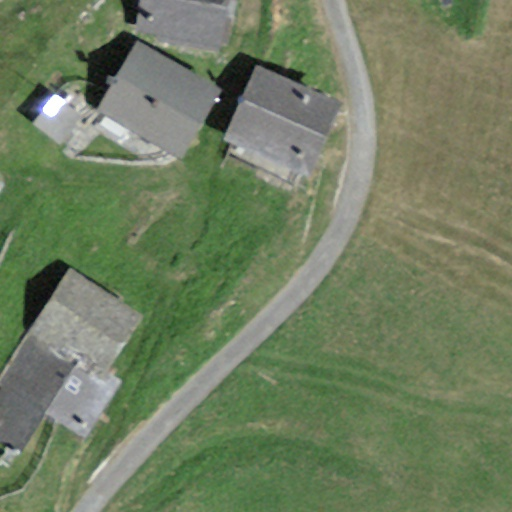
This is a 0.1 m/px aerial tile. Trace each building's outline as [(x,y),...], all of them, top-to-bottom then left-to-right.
[(234,0),(140,0),(133,36),(222,55),(234,0)] [(486,0),(399,0),(398,12),(484,20),(486,0)] [(218,99),(134,48),(94,114),(179,165),(218,99)] [(339,111),(257,74),(226,143),(308,180),(339,111)] [(145,319),(66,268),(0,367),(0,448),(13,457),(41,414),(83,441),(120,385),(107,376),(145,319)]
